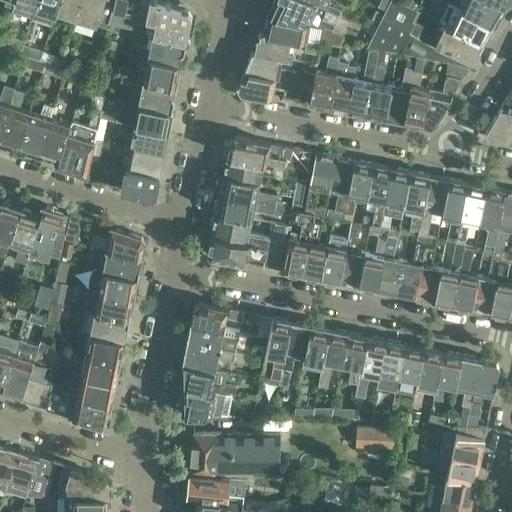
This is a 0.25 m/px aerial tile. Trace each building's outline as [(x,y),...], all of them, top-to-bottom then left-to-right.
[(37,0),(36,5),(46,8),(43,19),(52,22),(56,11),(59,0),(37,0)] [(59,0),(56,11),(75,18),(81,0),(59,0)] [(81,0),(75,18),(96,24),(100,25),(96,39),(104,40),(107,27),(109,22),(114,0),(81,0)] [(114,0),(109,22),(116,24),(132,27),(133,21),(137,0),(114,0)] [(189,7),(167,0),(137,0),(133,21),(154,27),(153,32),(188,39),(193,13),(189,7)] [(269,12),(301,19),(334,26),(342,8),(327,3),(319,0),(273,0),(274,1),(273,3),(269,12)] [(389,0),(366,47),(369,48),(397,52),(407,53),(415,54),(425,56),(447,60),(469,67),(473,61),(435,44),(436,42),(419,33),(411,29),(415,22),(420,11),(398,0),(389,0)] [(462,6),(461,7),(497,23),(502,15),(500,13),(505,4),(496,0),(467,0),(464,7),(462,6)] [(461,7),(453,25),(483,40),(488,33),(491,32),(497,23),(461,7)] [(383,13),(376,10),(371,19),(378,22),(383,13)] [(264,22),(263,32),(291,37),(297,38),(321,44),(324,26),(301,19),(269,12),(269,13),(268,13),(264,22)] [(445,21),(436,42),(435,44),(473,61),(470,59),(476,51),(479,51),(483,45),(482,41),(483,41),(483,40),(453,25),(445,21)] [(415,22),(412,29),(419,33),(422,26),(415,22)] [(256,44),(254,50),(278,55),(278,56),(292,59),(293,50),(289,49),(291,37),(263,32),(260,31),(260,33),(258,38),(257,44),(256,44)] [(148,56),(180,63),(182,54),(185,51),(188,39),(153,32),(150,47),(131,43),(129,51),(148,56)] [(105,38),(104,47),(116,49),(117,45),(115,41),(105,38)] [(4,41),(2,47),(19,52),(21,46),(4,41)] [(320,44),(306,41),(305,51),(318,54),(320,44)] [(43,51),(23,45),(21,53),(40,59),(43,51)] [(334,76),(328,105),(347,108),(353,80),(344,78),(347,58),(346,58),(348,46),(341,45),(338,56),(334,76)] [(253,50),(246,68),(274,75),(312,82),(314,74),(296,70),(297,69),(281,66),(282,57),(278,56),(278,55),(254,50),(254,51),(253,50)] [(353,80),(347,108),(366,112),(372,83),(378,51),(368,50),(362,82),(353,80)] [(379,50),(372,83),(366,112),(385,116),(391,87),(381,85),(386,62),(384,61),(385,59),(395,60),(397,53),(379,50)] [(61,56),(43,51),(41,60),(58,65),(61,56)] [(315,72),(309,101),(328,105),(334,76),(338,56),(329,54),(325,74),(315,72)] [(391,87),(385,116),(403,120),(408,92),(410,82),(415,56),(407,54),(405,66),(400,90),(391,88),(391,87)] [(408,92),(403,120),(421,123),(429,87),(419,84),(424,57),(416,55),(410,82),(408,92)] [(148,56),(143,80),(175,86),(177,77),(180,75),(182,67),(180,63),(148,56)] [(43,63),(24,57),(21,66),(40,72),(43,63)] [(98,70),(110,73),(112,61),(101,59),(98,70)] [(429,87),(421,123),(431,125),(436,122),(436,121),(469,67),(447,60),(442,89),(429,87)] [(64,69),(44,63),(41,73),(61,79),(64,69)] [(292,78),(274,75),(246,68),(240,83),(243,87),(272,94),(273,85),(290,88),(292,78)] [(81,86),(84,75),(72,71),(69,82),(81,86)] [(133,86),(134,78),(123,76),(121,84),(133,86)] [(138,102),(140,102),(143,103),(173,109),(175,98),(173,95),(175,86),(143,80),(138,102)] [(9,102),(0,131),(0,134),(9,137),(10,140),(16,142),(18,140),(19,141),(29,108),(20,105),(25,91),(14,87),(10,102),(9,102)] [(511,88),(501,107),(486,131),(489,136),(511,141),(511,133),(511,88)] [(300,99),(307,100),(309,93),(302,91),(300,99)] [(68,130),(60,153),(60,154),(57,162),(60,163),(60,167),(66,168),(68,166),(79,169),(88,172),(89,170),(95,140),(98,126),(101,109),(104,98),(96,95),(93,107),(89,123),(72,117),(68,130)] [(0,98),(0,131),(9,102),(0,98)] [(135,124),(168,131),(173,109),(143,103),(140,102),(137,115),(134,115),(134,111),(114,107),(113,113),(102,111),(100,116),(126,122),(135,124)] [(29,108),(19,141),(22,141),(23,145),(28,146),(31,144),(40,147),(50,115),(52,108),(42,104),(39,111),(29,108)] [(50,115),(40,147),(42,148),(43,151),(49,153),(51,151),(60,153),(68,130),(70,122),(50,115)] [(108,119),(100,118),(96,137),(103,139),(108,119)] [(133,132),(131,141),(135,142),(134,146),(164,152),(168,131),(135,124),(126,122),(125,130),(133,132)] [(228,154),(264,161),(307,170),(312,151),(236,135),(231,138),(228,154)] [(103,140),(96,139),(91,159),(99,160),(103,140)] [(122,165),(130,167),(160,173),(164,152),(134,146),(130,146),(128,157),(124,156),(123,164),(122,165)] [(309,184),(304,209),(323,213),(324,206),(315,205),(319,186),(328,188),(335,155),(315,151),(309,184)] [(225,171),(224,174),(260,181),(262,170),(281,174),(283,166),(264,161),(228,154),(227,160),(223,163),(222,167),(225,171)] [(335,155),(328,188),(339,190),(335,208),(325,207),(324,214),(342,217),(348,192),(355,159),(335,155)] [(102,161),(91,159),(89,170),(87,175),(97,178),(102,161)] [(355,159),(348,192),(342,217),(361,221),(363,214),(354,212),(357,194),(367,196),(367,195),(373,163),(355,159)] [(392,166),(373,163),(367,195),(376,197),(371,224),(380,226),(392,166)] [(123,187),(125,187),(152,193),(156,190),(160,173),(130,167),(122,165),(121,172),(125,173),(124,179),(125,179),(123,187)] [(410,170),(392,166),(380,226),(397,230),(399,221),(391,219),(394,204),(402,206),(410,170)] [(429,174),(410,170),(402,206),(414,208),(409,232),(417,233),(422,210),(429,174)] [(221,186),(220,192),(255,199),(276,203),(278,194),(258,189),(260,181),(224,174),(224,175),(220,178),(219,182),(221,186)] [(429,174),(422,210),(418,234),(426,236),(432,212),(440,213),(447,177),(429,174)] [(296,177),(294,187),(303,189),(305,179),(296,177)] [(447,177),(440,213),(451,215),(446,240),(454,241),(459,217),(466,181),(447,177)] [(466,181),(459,217),(455,241),(456,241),(464,242),(465,242),(470,219),(478,221),(485,185),(466,181)] [(485,185),(478,221),(489,223),(484,250),(492,252),(497,224),(504,189),(485,185)] [(303,189),(295,188),(292,201),(301,203),(303,189)] [(511,190),(504,189),(497,224),(492,249),(502,250),(507,226),(511,227),(511,190)] [(217,209),(216,212),(252,219),(254,208),(274,212),(283,214),(284,205),(276,203),(255,199),(220,192),(219,198),(215,201),(214,205),(217,209)] [(0,202),(0,237),(2,238),(0,242),(0,253),(4,255),(10,240),(20,208),(11,206),(11,202),(5,200),(2,202),(0,202)] [(40,214),(34,238),(52,244),(49,254),(60,257),(61,253),(65,239),(70,215),(64,213),(64,212),(54,209),(54,206),(48,204),(45,206),(43,206),(41,211),(40,214)] [(20,208),(10,240),(20,244),(15,258),(25,261),(30,247),(34,238),(40,214),(31,212),(30,208),(25,207),(22,209),(20,208)] [(289,235),(282,269),(301,273),(308,238),(313,213),(293,209),(292,219),(302,222),(299,237),(289,235)] [(213,226),(212,233),(251,240),(268,244),(270,234),(269,234),(250,231),(252,219),(216,212),(215,215),(212,217),(211,222),(213,226)] [(70,215),(65,239),(75,241),(77,242),(83,216),(71,213),(70,215)] [(308,238),(301,273),(320,277),(327,242),(318,240),(323,215),(313,213),(308,238)] [(327,242),(320,277),(339,280),(346,246),(351,220),(342,219),(337,244),(327,242)] [(346,246),(339,280),(357,284),(364,249),(356,248),(361,223),(351,220),(346,246)] [(263,264),(263,265),(282,269),(289,235),(291,225),(271,221),(269,234),(270,234),(268,244),(263,264)] [(364,249),(357,284),(376,288),(383,253),(388,228),(370,225),(368,235),(378,237),(375,251),(364,249)] [(91,244),(107,248),(142,255),(142,254),(143,254),(146,241),(146,240),(145,239),(142,234),(128,230),(128,231),(112,226),(110,236),(109,236),(109,237),(94,233),(91,244)] [(251,240),(212,233),(208,249),(212,255),(262,265),(265,254),(249,251),(251,240)] [(402,257),(395,291),(414,295),(421,261),(426,237),(418,235),(413,259),(402,257)] [(424,247),(414,295),(433,299),(439,265),(431,263),(436,239),(426,237),(424,247)] [(383,253),(376,288),(395,291),(402,257),(394,256),(397,240),(386,238),(383,253)] [(65,239),(61,253),(72,256),(75,241),(65,239)] [(441,260),(433,299),(452,302),(459,269),(464,242),(456,241),(451,262),(441,260)] [(103,268),(103,269),(138,276),(140,268),(142,255),(107,248),(102,247),(97,267),(103,268)] [(459,269),(452,302),(471,306),(478,273),(469,271),(473,251),(463,249),(459,269)] [(478,273),(471,306),(489,310),(496,276),(500,256),(492,254),(488,275),(478,273)] [(496,276),(489,310),(509,314),(511,298),(511,279),(507,279),(511,259),(500,256),(496,276)] [(69,263),(60,261),(57,273),(66,276),(69,263)] [(103,269),(99,289),(134,296),(136,283),(137,283),(138,276),(103,269)] [(67,285),(55,282),(51,302),(60,304),(64,304),(67,285)] [(34,303),(47,307),(53,288),(40,283),(34,303)] [(14,294),(0,289),(0,298),(12,302),(14,294)] [(99,289),(94,310),(130,317),(131,309),(134,296),(99,289)] [(14,294),(12,302),(27,307),(30,299),(14,294)] [(194,304),(191,320),(224,326),(227,315),(242,319),(244,310),(228,306),(199,301),(194,304)] [(60,304),(51,302),(47,323),(56,324),(60,304)] [(23,317),(26,310),(18,307),(15,315),(23,317)] [(82,330),(90,332),(125,339),(128,325),(130,317),(94,310),(94,311),(87,309),(82,330)] [(260,313),(250,311),(248,319),(259,321),(260,313)] [(31,312),(29,320),(44,324),(47,317),(31,312)] [(273,316),(260,313),(259,321),(257,333),(269,335),(272,321),(273,316)] [(272,321),(269,336),(267,347),(277,349),(271,377),(279,379),(285,351),(292,320),(273,316),(272,321)] [(191,320),(187,341),(220,347),(235,350),(237,341),(222,338),(224,326),(191,320)] [(292,320),(285,351),(279,379),(279,384),(288,385),(295,353),(304,355),(310,324),(292,320)] [(45,324),(41,340),(51,342),(55,327),(45,324)] [(320,369),(322,359),(329,327),(310,324),(304,355),(301,365),(320,369)] [(329,327),(322,359),(318,383),(327,385),(333,361),(341,362),(348,331),(329,327)] [(348,331),(341,362),(352,365),(347,392),(354,394),(360,366),(367,335),(348,331)] [(90,332),(85,354),(121,361),(123,353),(122,353),(124,345),(124,343),(125,339),(90,332)] [(0,333),(0,379),(3,380),(11,356),(17,339),(0,333)] [(367,335),(360,366),(354,394),(364,396),(369,378),(377,380),(386,338),(367,335)] [(11,356),(3,380),(1,386),(2,387),(4,390),(10,392),(13,390),(22,393),(22,395),(23,395),(33,364),(39,339),(32,338),(24,361),(11,356)] [(386,338),(377,380),(376,384),(395,388),(398,374),(404,342),(386,338)] [(182,362),(215,368),(216,368),(218,357),(233,360),(233,358),(246,360),(247,353),(235,350),(220,347),(187,341),(182,362)] [(39,342),(34,363),(45,365),(51,345),(39,342)] [(404,342),(398,374),(393,398),(404,400),(408,376),(417,378),(423,346),(404,342)] [(423,346),(417,378),(428,380),(422,406),(431,407),(436,382),(443,350),(423,346)] [(461,353),(443,350),(433,397),(442,399),(445,383),(455,385),(461,353)] [(461,353),(455,385),(465,387),(461,402),(464,403),(470,405),(473,389),(480,357),(461,353)] [(85,354),(81,375),(116,382),(119,368),(120,368),(121,361),(85,354)] [(480,357),(473,389),(470,405),(467,418),(466,424),(477,424),(483,391),(489,392),(489,391),(493,393),(499,365),(496,359),(496,360),(480,357)] [(215,368),(182,362),(182,377),(184,377),(183,384),(211,389),(212,389),(235,393),(235,385),(222,383),(224,370),(216,368),(215,368)] [(44,367),(33,365),(29,379),(50,386),(50,389),(62,392),(64,385),(52,382),(52,380),(41,377),(44,367)] [(81,375),(77,396),(112,403),(114,395),(113,394),(116,382),(81,375)] [(22,395),(21,399),(45,407),(50,386),(29,379),(23,395),(22,395)] [(185,400),(182,412),(206,413),(211,413),(229,414),(229,407),(221,406),(224,391),(216,391),(212,390),(212,389),(211,389),(183,384),(182,385),(183,400),(185,400)] [(50,390),(45,407),(102,424),(107,421),(110,410),(111,410),(112,403),(77,396),(50,390)] [(267,403),(265,414),(273,415),(275,404),(267,403)] [(467,418),(470,405),(464,403),(462,417),(467,418)] [(294,405),(292,415),(311,415),(312,406),(294,405)] [(315,408),(315,416),(331,417),(332,408),(315,408)] [(332,408),(331,417),(349,418),(349,417),(351,409),(332,408)] [(390,411),(371,408),(369,419),(388,420),(390,411)] [(349,417),(349,418),(357,418),(357,409),(351,409),(349,417)] [(429,422),(429,421),(430,412),(422,411),(420,420),(429,422)] [(431,413),(429,421),(447,422),(449,416),(431,413)] [(449,415),(447,422),(466,424),(467,418),(462,417),(449,415)] [(399,426),(357,424),(356,445),(398,448),(399,426)] [(457,424),(455,431),(484,437),(486,426),(477,425),(475,425),(466,424),(457,424)] [(282,475),(283,432),(271,431),(255,431),(233,431),(221,431),(200,431),(200,432),(194,432),(190,471),(218,474),(231,475),(282,475)] [(419,433),(410,431),(407,445),(416,446),(419,433)] [(479,459),(484,437),(455,431),(451,453),(479,459)] [(0,442),(0,475),(7,478),(17,449),(5,445),(5,444),(0,442)] [(448,465),(446,475),(475,481),(480,459),(479,459),(451,453),(422,447),(420,458),(448,465)] [(39,456),(39,455),(30,452),(30,453),(17,449),(7,478),(4,488),(26,496),(39,456)] [(39,456),(26,496),(37,495),(43,495),(52,460),(39,456)] [(63,463),(58,479),(59,495),(72,494),(107,494),(107,481),(107,480),(106,480),(105,480),(103,477),(103,476),(103,475),(90,471),(90,472),(63,463)] [(411,468),(403,467),(399,487),(407,489),(411,468)] [(218,474),(190,471),(188,489),(189,489),(192,493),(192,495),(198,495),(199,495),(199,496),(228,499),(272,503),(272,494),(237,489),(238,488),(229,487),(231,475),(218,474)] [(423,492),(442,496),(471,502),(475,481),(446,475),(444,486),(425,482),(423,492)] [(404,502),(407,490),(399,488),(397,500),(404,502)] [(440,506),(438,511),(468,511),(471,502),(442,496),(423,492),(421,502),(440,506)] [(72,494),(72,495),(72,507),(58,507),(58,511),(107,511),(107,508),(106,507),(106,494),(107,494),(72,494)] [(26,496),(20,511),(33,511),(37,495),(26,496)] [(196,511),(241,511),(243,501),(228,499),(199,496),(196,511)]
